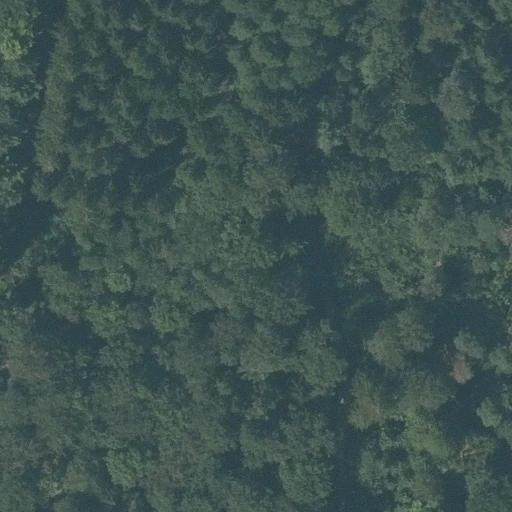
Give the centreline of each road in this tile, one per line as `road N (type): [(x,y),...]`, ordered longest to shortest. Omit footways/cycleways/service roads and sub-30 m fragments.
road 1 (track): [(279,126),(340,364),(343,511)]
road 2 (track): [(511,163),(279,126)]
road 3 (track): [(206,95),(149,127),(66,153),(25,154)]
road 4 (track): [(25,154),(43,64),(38,0)]
